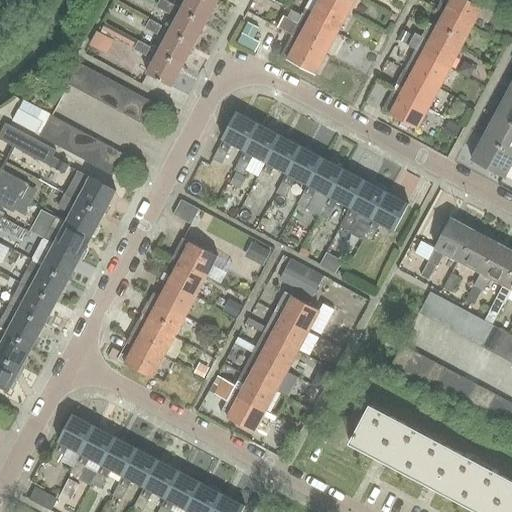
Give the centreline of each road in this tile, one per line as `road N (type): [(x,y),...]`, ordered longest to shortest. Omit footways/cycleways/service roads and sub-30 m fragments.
road 1 (residential): [(69,361),(207,102),(235,75)]
road 2 (residential): [(348,511),(69,361)]
road 3 (residential): [(511,208),(265,75),(235,75)]
road 4 (residential): [(0,489),(69,361)]
